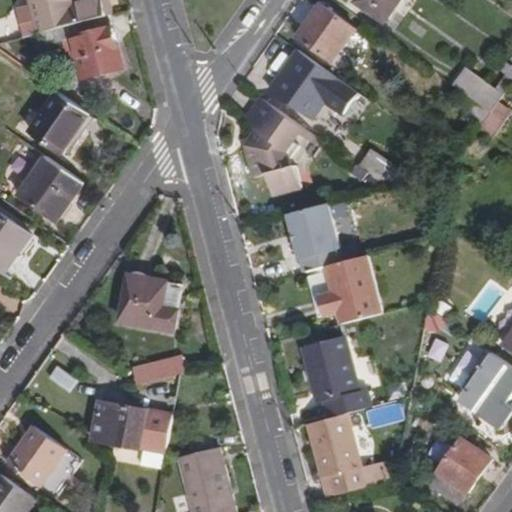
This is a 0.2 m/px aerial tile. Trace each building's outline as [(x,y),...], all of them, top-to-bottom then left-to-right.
[(24,11),(30,38),(41,35),(112,16),(114,15),(110,0),(96,0),(76,5),(74,0),(35,0),(37,9),(24,11)] [(401,0),(360,0),(359,2),(386,22),(401,0)] [(334,62),(357,30),(322,5),(299,37),(334,62)] [(112,16),(41,35),(44,46),(66,41),(74,39),(79,59),(84,79),(126,68),(112,16)] [(74,39),(66,41),(72,61),(79,59),(74,39)] [(331,72),(302,52),(274,90),(303,111),(331,72)] [(511,86),(511,66),(509,65),(504,73),(509,76),(499,91),(506,96),(511,86)] [(466,71),(455,87),(479,104),(493,114),(504,98),(466,71)] [(91,115),(61,94),(34,132),(64,154),(77,136),(91,115)] [(307,128),(265,98),(248,121),(262,132),(249,151),(256,180),(270,178),(276,197),(305,190),(300,169),(293,170),(291,164),(303,147),(298,142),(307,128)] [(493,114),(479,104),(467,120),(481,130),(493,114)] [(493,114),(481,130),(494,139),(505,123),(493,114)] [(82,139),(97,119),(91,115),(77,136),(82,139)] [(362,167),(391,187),(402,171),(374,152),(362,167)] [(12,169),(28,180),(36,169),(20,158),(12,169)] [(85,182),(51,158),(23,196),(58,222),(85,182)] [(332,205),(291,215),(303,261),(344,251),(332,205)] [(0,269),(6,274),(20,254),(33,235),(0,212),(0,269)] [(25,258),(20,254),(6,274),(11,277),(25,258)] [(371,257),(310,272),(312,279),(332,275),(337,294),(322,298),(327,317),(342,313),(345,325),(386,314),(371,257)] [(466,270),(470,285),(486,280),(482,266),(466,270)] [(312,279),(317,299),(322,298),(337,294),(332,275),(312,279)] [(168,289),(169,283),(132,276),(123,322),(176,333),(184,292),(168,289)] [(323,319),(327,317),(322,298),(317,299),(323,319)] [(327,404),(332,421),(351,416),(375,410),(371,392),(363,394),(348,338),(305,349),(320,406),(327,404)] [(509,405),(511,401),(511,365),(495,354),(462,401),(495,425),(509,405)] [(469,377),(476,362),(461,355),(454,370),(469,377)] [(181,376),(189,374),(185,358),(156,365),(160,381),(181,376)] [(160,381),(156,365),(137,370),(141,386),(160,381)] [(60,366),(51,379),(72,393),(81,381),(60,366)] [(144,448),(168,452),(174,417),(102,404),(96,441),(115,444),(115,447),(143,452),(144,448)] [(511,407),(509,405),(495,425),(503,431),(511,418),(511,407)] [(369,487),(351,416),(332,421),(320,424),(322,434),(315,436),(326,478),(333,476),(338,496),(369,487)] [(44,487),(69,450),(37,427),(11,464),(44,487)] [(465,440),(441,475),(469,494),(494,460),(465,440)] [(237,511),(222,449),(181,460),(194,511),(237,511)] [(30,511),(39,500),(4,475),(0,480),(0,511),(30,511)] [(469,494),(441,475),(432,487),(461,507),(469,494)]
